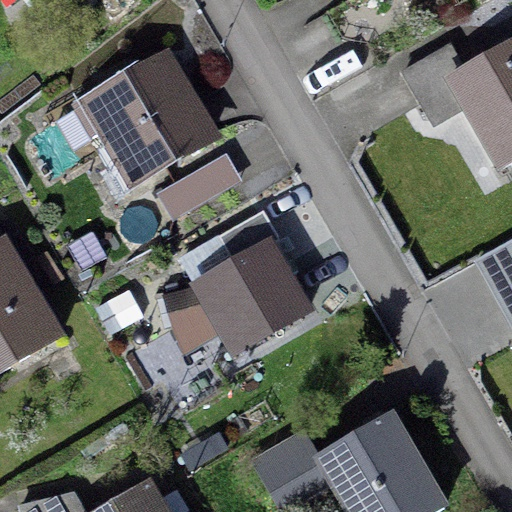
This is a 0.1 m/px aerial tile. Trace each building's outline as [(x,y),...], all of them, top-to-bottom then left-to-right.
[(419,109),(451,90),(499,175),(511,167),(511,51),(463,79),(448,53),(401,79),(419,109)] [(136,188),(207,146),(160,65),(97,102),(110,124),(101,130),(136,188)] [(156,201),(170,224),(234,187),(220,164),(156,201)] [(217,243),(233,271),(193,293),(231,360),(305,317),(286,283),(294,278),(261,218),(217,243)] [(0,376),(56,343),(0,247),(0,376)] [(341,511),(441,511),(388,421),(315,464),(300,438),(250,467),(269,500),(318,471),(341,511)] [(155,511),(143,491),(132,498),(131,496),(116,505),(117,507),(108,511),(77,511),(70,500),(22,511),(155,511)]
